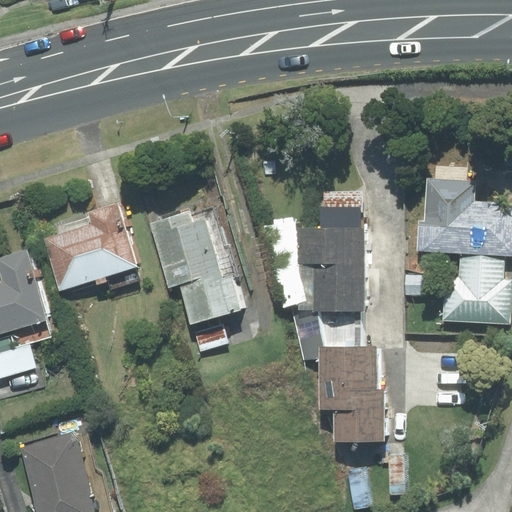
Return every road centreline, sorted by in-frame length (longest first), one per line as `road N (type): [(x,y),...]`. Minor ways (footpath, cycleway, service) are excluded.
road 1 (secondary): [(242,45),(511,24)]
road 2 (secondary): [(0,103),(242,45)]
